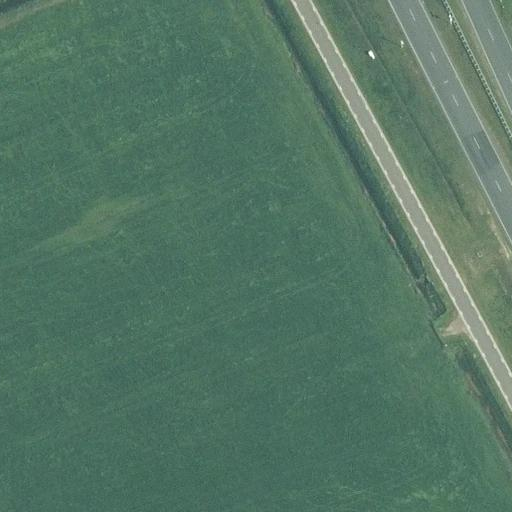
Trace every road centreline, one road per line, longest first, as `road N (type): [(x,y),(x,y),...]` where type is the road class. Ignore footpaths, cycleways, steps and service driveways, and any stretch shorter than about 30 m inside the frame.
road 1 (unclassified): [(511,395),(300,0)]
road 2 (trunk): [(404,0),(511,217)]
